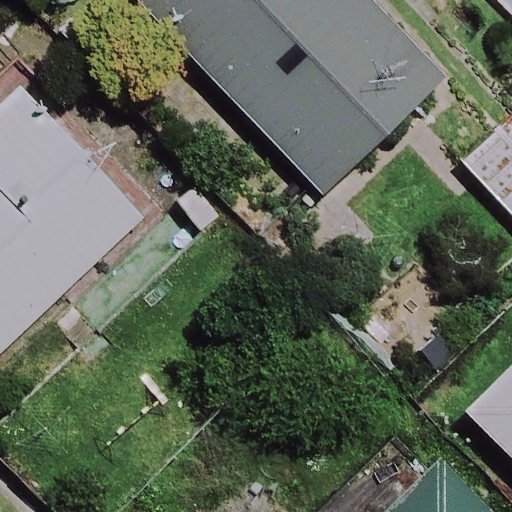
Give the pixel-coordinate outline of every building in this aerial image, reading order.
[(132,0),(319,197),(435,87),(353,0),(132,0)] [(0,353),(138,222),(14,93),(0,106),(0,353)] [(511,122),(463,167),(511,220),(511,122)] [(511,369),(464,418),(511,465),(511,369)] [(480,511),(438,465),(386,511),(480,511)]
